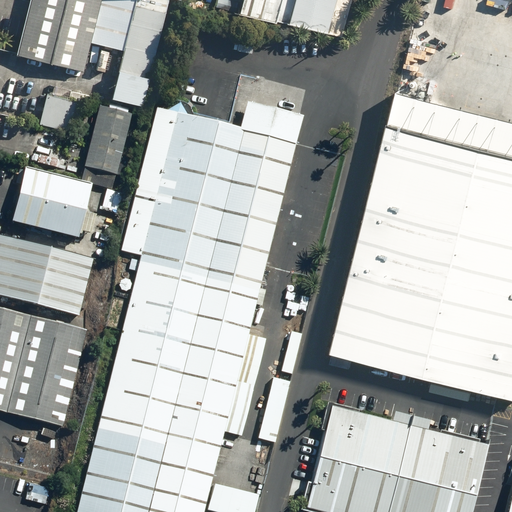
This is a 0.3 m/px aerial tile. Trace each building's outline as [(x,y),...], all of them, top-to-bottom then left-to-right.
[(99,0),(30,0),(16,55),(82,71),(99,0)] [(167,7),(140,0),(134,0),(110,96),(142,104),(167,7)] [(240,0),(238,11),(276,20),(280,0),(240,0)] [(280,0),(276,20),(340,36),(349,0),(280,0)] [(472,24),(477,0),(425,0),(418,30),(467,42),(472,24)] [(511,0),(477,0),(472,24),(511,33),(511,0)] [(511,160),(511,120),(395,91),(386,128),(511,160)] [(75,105),(45,99),(39,124),(69,131),(75,105)] [(139,255),(75,511),(203,511),(301,115),(245,101),(238,128),(154,107),(119,250),(139,255)] [(130,114),(98,106),(83,168),(115,176),(130,114)] [(511,160),(386,128),(327,355),(511,402),(511,160)] [(90,185),(24,169),(10,222),(77,239),(90,185)] [(93,256),(0,233),(0,297),(78,317),(93,256)] [(86,328),(0,307),(0,412),(61,427),(86,328)] [(304,511),(308,511),(467,511),(484,444),(330,406),(304,511)]
